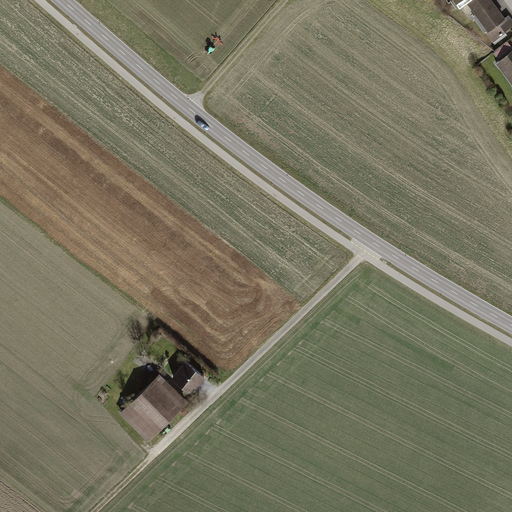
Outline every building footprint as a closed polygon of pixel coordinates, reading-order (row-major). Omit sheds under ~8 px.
[(492,0),(472,0),(469,2),(496,41),(507,34),(499,23),(506,18),(492,0)] [(511,45),(510,43),(495,55),(511,78),(511,45)] [(163,342),(167,337),(162,333),(158,338),(163,342)] [(186,361),(174,376),(192,390),(204,376),(186,361)] [(160,376),(123,412),(148,438),(186,402),(160,376)]
